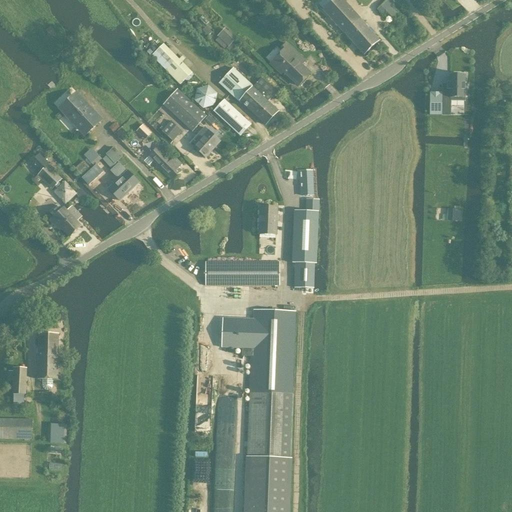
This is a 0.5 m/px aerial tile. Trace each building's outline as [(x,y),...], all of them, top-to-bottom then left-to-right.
[(342,0),(321,0),(318,2),(363,55),(379,41),(342,0)] [(389,0),(386,0),(377,10),(383,16),(390,8),(394,4),(389,0)] [(236,39),(225,29),(217,37),(218,38),(216,41),(224,49),(227,46),(228,47),(226,49),(229,51),(234,46),(232,44),(236,39)] [(305,60),(286,43),(280,49),(282,51),(270,64),(281,73),(283,71),(298,85),(309,73),(301,65),(305,60)] [(152,55),(181,83),(191,73),(163,45),(152,55)] [(254,87),(234,68),(219,84),(239,102),(241,101),(265,124),(278,111),(268,102),(276,92),(261,78),(254,87)] [(430,93),(430,115),(442,116),(442,108),(450,108),(451,101),(464,101),(464,76),(450,76),(450,88),(441,88),(441,93),(430,93)] [(197,89),(195,101),(203,109),(215,106),(217,94),(208,86),(197,89)] [(163,104),(192,131),(206,116),(177,89),(163,104)] [(66,111),(85,131),(97,120),(78,99),(76,101),(73,97),(64,105),(68,109),(66,111)] [(241,135),(249,126),(250,125),(223,101),(214,111),(241,135)] [(182,131),(171,121),(162,131),(172,141),(182,131)] [(151,134),(143,125),(136,132),(145,141),(151,134)] [(205,128),(190,144),(194,147),(205,157),(219,141),(209,131),(205,128)] [(171,160),(158,147),(150,155),(173,179),(181,170),(178,168),(182,164),(175,156),(171,160)] [(107,156),(103,159),(112,169),(119,163),(117,161),(122,157),(114,148),(106,155),(107,156)] [(39,154),(30,164),(39,173),(38,174),(44,180),(43,181),(51,189),(60,180),(52,172),(54,170),(39,154)] [(121,178),(109,189),(119,200),(138,182),(128,171),(127,171),(119,163),(112,169),(111,171),(115,176),(117,174),(121,178)] [(311,170),(299,171),(300,196),(313,195),(311,170)] [(66,185),(56,194),(67,205),(76,196),(66,185)] [(295,288),(313,289),(314,264),(317,264),(319,200),(307,200),(306,212),(295,211),(293,263),(296,264),(295,288)] [(64,208),(53,218),(51,219),(59,228),(61,227),(70,237),(81,226),(76,221),(81,217),(72,207),(67,211),(64,208)] [(260,207),(259,234),(277,235),(278,208),(260,207)] [(279,286),(279,263),(206,263),(206,286),(279,286)] [(223,319),(222,348),(244,349),(243,357),(252,357),(251,392),(248,458),(247,458),(245,511),(288,511),(291,459),(290,459),(293,393),(296,312),(254,310),(253,320),(223,319)] [(39,334),(38,379),(42,379),(42,386),(43,388),(45,390),(47,391),(50,390),(52,388),(53,386),(53,379),(58,380),(59,363),(67,363),(67,355),(64,355),(59,355),(59,335),(41,334),(39,334)] [(14,368),(13,395),(26,396),(27,368),(14,368)] [(0,431),(0,438),(25,440),(31,440),(32,420),(0,419),(0,431)] [(66,444),(66,425),(48,425),(48,443),(66,444)]
